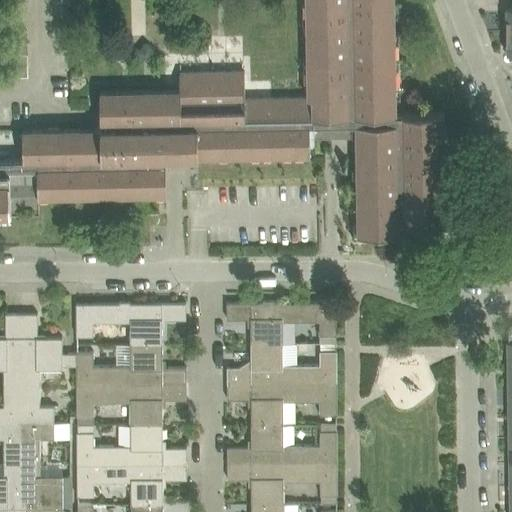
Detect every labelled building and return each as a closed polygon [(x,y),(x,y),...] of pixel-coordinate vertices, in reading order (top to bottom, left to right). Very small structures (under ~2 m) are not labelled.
[(0,216),(12,217),(11,193),(39,193),(39,196),(166,193),(166,163),(163,163),(163,157),(191,156),(310,154),(310,137),(333,136),(356,136),(357,166),(356,166),(356,167),(361,167),(361,178),(357,178),(357,194),(356,194),(356,195),(361,195),(362,206),(357,206),(357,207),(358,222),(357,222),(357,223),(362,223),(362,233),(358,233),(358,235),(406,234),(406,226),(446,225),(445,223),(441,223),(441,213),(446,213),(446,211),(445,195),(441,196),(441,185),(446,185),(446,184),(445,184),(445,168),(441,168),(440,157),(445,157),(445,156),(444,156),(444,140),(440,140),(440,130),(445,130),(445,128),(444,128),(444,113),(396,114),(396,99),(397,99),(397,98),(392,98),(392,88),(396,87),(395,72),(396,72),(396,70),(391,70),(391,60),(395,60),(395,44),(396,44),(396,43),(391,43),(390,32),(395,32),(394,16),(395,16),(395,15),(390,15),(390,4),(394,4),(394,0),(306,0),(308,96),(245,97),(245,70),(191,71),(180,71),(180,89),(100,91),(101,128),(23,129),(24,159),(0,159),(0,216)] [(89,23),(88,2),(73,2),(73,23),(89,23)] [(146,43),(137,54),(147,63),(157,53),(146,43)] [(11,53),(12,76),(28,75),(28,53),(11,53)] [(131,321),(131,343),(163,343),(163,318),(187,318),(187,302),(131,302),(131,300),(120,301),(120,302),(77,302),(77,335),(94,335),(94,321),(131,321)] [(263,302),(228,302),(228,318),(252,318),(252,342),(284,342),(283,320),(320,320),(320,334),(320,342),(321,342),(337,342),(337,334),(337,301),(274,302),(274,300),(263,300),(263,302)] [(6,336),(0,335),(0,368),(4,368),(4,405),(0,404),(0,421),(23,421),(22,312),(6,312),(6,336)] [(39,313),(22,312),(23,421),(53,421),(53,405),(39,405),(39,368),(63,368),(63,365),(77,365),(77,353),(63,353),(63,337),(39,337),(39,313)] [(252,366),(228,366),(228,382),(338,382),(338,349),(337,349),(337,342),(321,342),(321,349),(320,350),(320,364),(284,364),(284,342),(252,342),(252,366)] [(77,350),(77,383),(187,382),(187,366),(163,366),(163,343),(131,343),(131,364),(94,364),(94,350),(77,350)] [(187,382),(77,383),(78,415),(78,423),(95,423),(95,415),(94,401),(131,401),(131,423),(164,422),(163,399),(187,399),(187,382)] [(252,398),(252,422),(284,422),(284,400),(321,400),(321,414),(338,414),(338,382),(228,382),(228,398),(252,398)] [(0,474),(0,506),(7,507),(6,511),(23,511),(23,421),(0,421),(0,438),(5,438),(5,475),(0,474)] [(23,421),(23,511),(39,511),(39,507),(64,507),(64,474),(39,474),(39,438),(53,438),(53,421),(23,421)] [(78,431),(78,463),(188,462),(188,446),(164,446),(164,422),(131,423),(132,444),(95,444),(95,431),(95,430),(95,423),(78,423),(78,431)] [(228,446),(228,462),(338,462),(338,430),(337,430),(337,422),(322,422),(322,429),(321,429),(321,444),(284,444),(284,422),(252,422),(252,446),(228,446)] [(132,481),(132,502),(164,503),(164,479),(188,478),(188,462),(78,463),(78,495),(95,495),(95,481),(132,481)] [(252,478),(252,502),(285,502),(285,480),(321,480),(321,494),(322,494),(322,502),(338,502),(338,494),(338,462),(228,462),(228,478),(252,478)] [(79,511),(78,511),(77,511),(164,511),(164,503),(132,502),(131,511),(95,511),(95,510),(94,510),(94,503),(79,503),(79,511)] [(338,511),(338,510),(321,510),(321,511),(284,511),(285,502),(252,502),(252,511),(338,511)]
